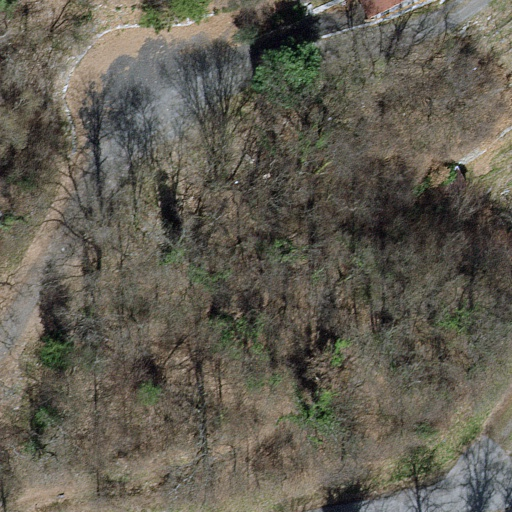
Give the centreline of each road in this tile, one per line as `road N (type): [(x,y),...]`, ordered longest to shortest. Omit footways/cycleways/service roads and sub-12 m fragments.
road 1 (track): [(0,343),(119,141),(196,82),(412,30),(458,0)]
road 2 (unclassified): [(511,488),(383,511)]
